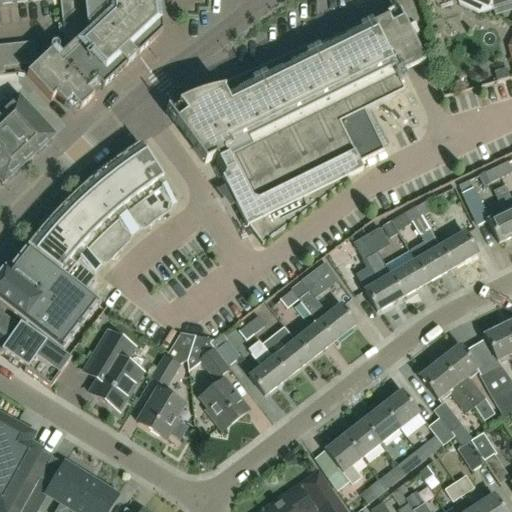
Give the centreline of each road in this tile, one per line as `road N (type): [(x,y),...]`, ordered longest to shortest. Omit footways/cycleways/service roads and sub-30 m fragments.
road 1 (residential): [(197,502),(419,329),(511,278)]
road 2 (residential): [(197,502),(0,382)]
road 3 (unclassified): [(375,2),(230,76),(202,77),(188,60)]
road 4 (residential): [(134,104),(252,269)]
road 5 (secondary): [(0,234),(134,104)]
road 6 (unclassified): [(452,146),(375,2)]
